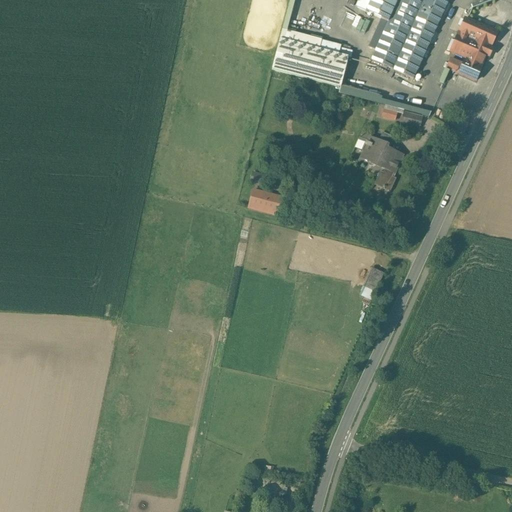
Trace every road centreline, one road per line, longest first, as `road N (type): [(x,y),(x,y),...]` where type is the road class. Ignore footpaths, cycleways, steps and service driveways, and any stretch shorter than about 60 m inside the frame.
road 1 (secondary): [(511,57),(338,440)]
road 2 (unclassified): [(338,440),(511,483)]
